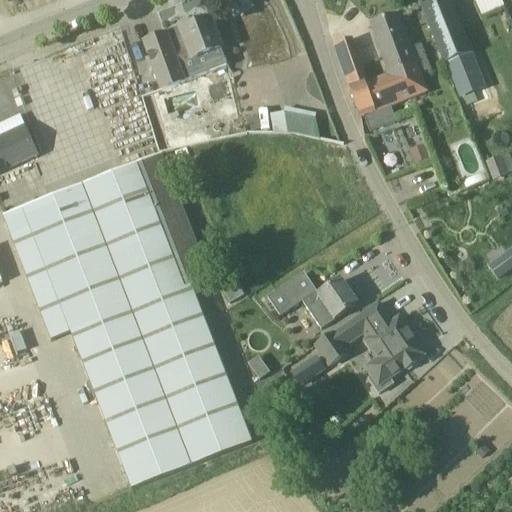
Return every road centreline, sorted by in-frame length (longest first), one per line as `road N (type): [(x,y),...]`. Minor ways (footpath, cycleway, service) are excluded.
road 1 (residential): [(511,377),(427,279),(350,133),(304,0)]
road 2 (unknown): [(0,208),(65,175),(77,157),(19,41)]
road 3 (tertiary): [(0,51),(130,0)]
